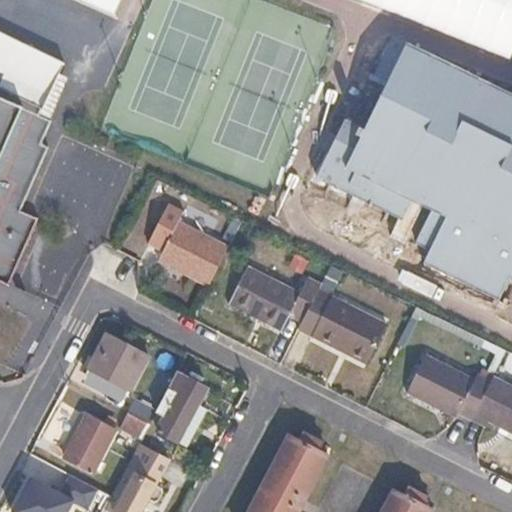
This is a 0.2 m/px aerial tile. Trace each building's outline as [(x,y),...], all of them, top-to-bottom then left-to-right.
[(119,0),(81,0),(113,15),(119,0)] [(64,64),(0,32),(0,105),(47,129),(51,121),(38,115),(64,64)] [(511,92),(445,60),(404,40),(386,76),(399,83),(377,129),(353,117),(321,182),(357,200),(404,222),(395,240),(409,247),(430,201),(440,206),(422,245),(435,252),(428,266),(503,302),(511,286),(511,92)] [(19,211),(48,147),(40,144),(47,129),(0,105),(0,281),(8,285),(37,219),(19,211)] [(162,253),(178,223),(183,213),(168,205),(147,245),(162,253)] [(215,270),(227,247),(178,223),(162,253),(158,261),(207,286),(215,270)] [(317,291),(321,284),(304,275),(296,290),(245,265),(226,304),(278,329),(284,315),(301,323),(317,291)] [(363,364),(383,324),(358,311),(317,291),(301,323),(297,330),(325,343),(363,364)] [(129,392),(148,356),(106,335),(87,371),(114,385),(129,392)] [(473,380),(423,356),(403,395),(427,408),(432,399),(457,411),(471,419),(489,382),(476,375),(473,380)] [(197,403),(210,380),(178,365),(166,387),(176,393),(157,430),(177,441),(197,403)] [(511,432),(511,384),(493,375),(489,382),(471,419),(485,426),(487,421),(511,432)] [(457,411),(432,399),(427,408),(453,421),(457,411)] [(153,411),(132,400),(125,413),(127,414),(146,425),(153,411)] [(206,407),(197,403),(177,441),(186,446),(206,407)] [(138,440),(146,425),(127,414),(119,430),(138,440)] [(106,458),(110,451),(114,444),(108,441),(114,431),(85,416),(75,433),(63,459),(92,474),(101,455),(106,458)] [(296,511),(300,505),(327,454),(318,449),(321,440),(303,431),(299,439),(288,433),(260,488),(247,511),(296,511)] [(103,506),(114,511),(134,473),(156,485),(169,461),(136,444),(103,506)] [(114,511),(140,511),(148,498),(152,500),(154,502),(157,501),(163,492),(162,488),(156,485),(134,473),(114,511)] [(98,491),(72,478),(62,497),(88,510),(98,491)] [(54,506),(59,494),(29,479),(12,511),(56,511),(58,508),(54,506)] [(430,511),(432,508),(422,502),(425,495),(407,486),(404,493),(393,487),(380,511),(430,511)]
